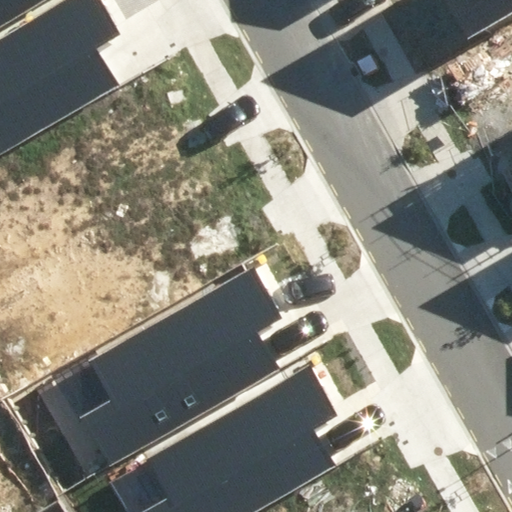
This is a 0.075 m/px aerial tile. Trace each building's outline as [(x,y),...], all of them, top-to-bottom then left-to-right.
[(0,151),(117,84),(96,48),(121,34),(101,0),(67,0),(0,38),(0,151)] [(0,0),(0,23),(40,0),(0,0)] [(511,0),(441,0),(464,38),(511,9),(511,0)] [(107,465),(278,367),(257,331),(282,316),(254,268),(90,362),(113,401),(80,419),(107,465)] [(251,511),(335,464),(314,428),(339,414),(311,365),(148,460),(170,498),(145,511),(251,511)]
